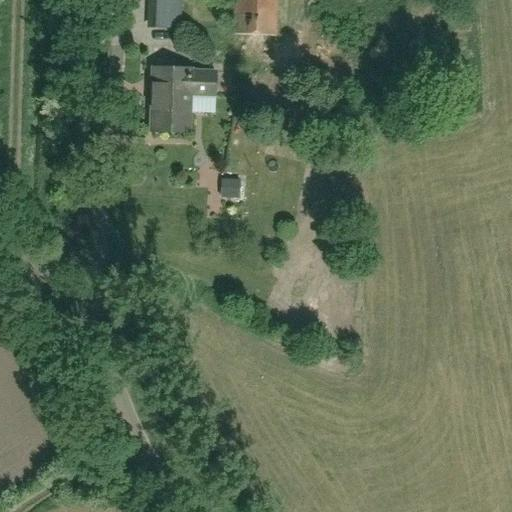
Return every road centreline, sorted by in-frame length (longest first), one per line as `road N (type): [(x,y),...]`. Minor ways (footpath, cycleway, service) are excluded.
road 1 (unclassified): [(200,511),(173,480),(108,335),(0,217)]
road 2 (unknown): [(128,0),(108,335)]
road 3 (track): [(148,423),(0,478)]
